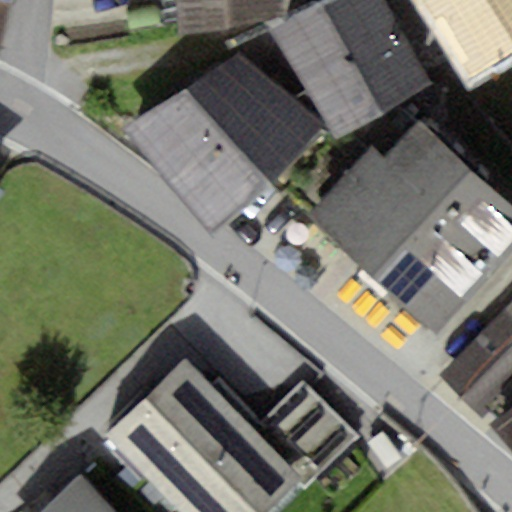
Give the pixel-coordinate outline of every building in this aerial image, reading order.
[(0,0),(0,50),(7,52),(15,0),(0,0)] [(293,0),(191,0),(193,26),(295,21),(293,0)] [(332,0),(279,32),(347,137),(439,81),(396,0),(332,0)] [(511,0),(428,0),(480,80),(511,59),(511,0)] [(130,125),(222,233),(338,138),(246,54),(130,125)] [(318,216),(448,333),(511,261),(511,199),(430,125),(400,158),(384,143),(318,216)] [(511,432),(511,313),(454,375),(511,432)] [(193,360),(114,435),(187,511),(284,511),(313,485),(193,360)] [(125,511),(80,464),(29,511),(125,511)]
